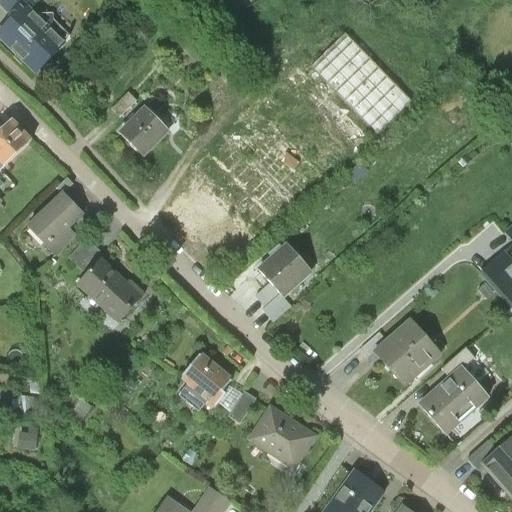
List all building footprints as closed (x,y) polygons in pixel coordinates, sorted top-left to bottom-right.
[(36,1),(34,0),(0,0),(0,4),(14,18),(0,32),(0,38),(8,46),(9,45),(18,54),(17,55),(17,56),(17,58),(17,59),(18,61),(20,62),(22,62),(24,62),(25,61),(32,67),(32,68),(36,72),(70,37),(53,21),(53,16),(52,15),(41,15),(37,20),(27,11),(36,1)] [(311,63),(376,132),(411,100),(346,31),(311,63)] [(281,81),(227,130),(293,201),(347,152),(281,81)] [(120,118),(135,101),(126,93),(111,110),(120,118)] [(166,131),(144,109),(119,133),(142,156),(166,131)] [(12,121),(0,132),(0,171),(31,142),(12,121)] [(223,137),(196,164),(262,231),(289,204),(223,137)] [(58,188),(63,193),(73,183),(68,178),(58,188)] [(161,212),(193,243),(202,234),(216,249),(241,224),(195,178),(161,212)] [(63,193),(30,225),(50,245),(68,227),(82,214),(63,193)] [(50,245),(47,248),(57,258),(78,237),(68,227),(50,245)] [(89,239),(70,259),(87,275),(101,261),(101,262),(106,257),(89,239)] [(286,245),(258,269),(282,297),(310,272),(286,245)] [(511,268),(499,255),(479,274),(511,308),(511,268)] [(87,275),(78,284),(119,323),(144,297),(130,283),(127,286),(101,262),(101,261),(87,275)] [(385,343),(374,353),(374,354),(392,374),(396,370),(407,382),(438,354),(410,321),(385,343)] [(378,334),(360,350),(368,359),(374,354),(374,353),(385,343),(378,334)] [(464,349),(441,370),(448,379),(460,369),(461,370),(473,359),(464,349)] [(231,380),(199,355),(183,375),(185,376),(182,380),(188,384),(178,396),(197,412),(205,402),(214,409),(219,402),(225,395),(221,392),(228,384),(231,380)] [(448,379),(418,405),(443,434),(484,398),(461,370),(460,369),(448,379)] [(233,412),(245,395),(228,384),(221,392),(225,395),(219,402),(233,412)] [(257,400),(246,393),(245,395),(233,412),(230,418),(240,425),(257,400)] [(271,408),(250,439),(294,467),(314,437),(271,408)] [(511,440),(497,453),(483,466),(500,486),(511,475),(511,440)] [(488,442),(468,460),(477,471),(483,466),(497,453),(488,442)] [(352,476),(341,468),(322,495),(332,503),(352,476)] [(332,503),(325,511),(369,511),(382,495),(353,474),(352,476),(332,503)] [(511,475),(500,486),(511,499),(511,475)] [(167,495),(155,511),(224,511),(231,503),(233,499),(211,484),(209,486),(192,511),(167,495)] [(396,511),(417,511),(404,502),(396,511)]
